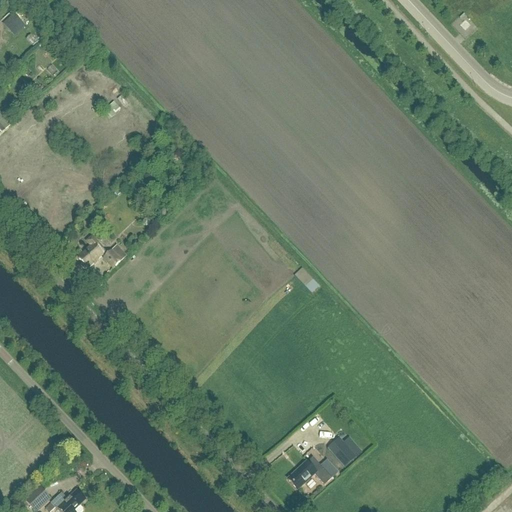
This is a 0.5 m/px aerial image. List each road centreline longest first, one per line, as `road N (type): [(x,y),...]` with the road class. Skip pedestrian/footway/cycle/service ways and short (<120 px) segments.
road 1 (unclassified): [(275,511),(0,226)]
road 2 (unclassified): [(151,511),(0,351)]
road 3 (tertiary): [(511,100),(495,93),(408,0)]
